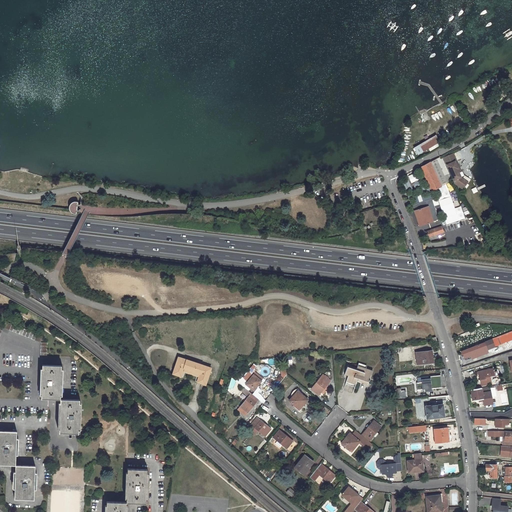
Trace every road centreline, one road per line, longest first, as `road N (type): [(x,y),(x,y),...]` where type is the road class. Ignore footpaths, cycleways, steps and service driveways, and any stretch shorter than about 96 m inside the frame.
road 1 (trunk): [(0,229),(511,289)]
road 2 (trunk): [(511,277),(0,217)]
road 3 (residential): [(439,320),(369,305),(327,311),(285,296),(124,312)]
road 4 (residential): [(439,320),(389,176),(442,151),(511,100)]
road 5 (residential): [(124,312),(170,392),(300,511)]
road 6 (residential): [(316,444),(373,484),(471,480)]
road 7 (residential): [(471,480),(439,320)]
